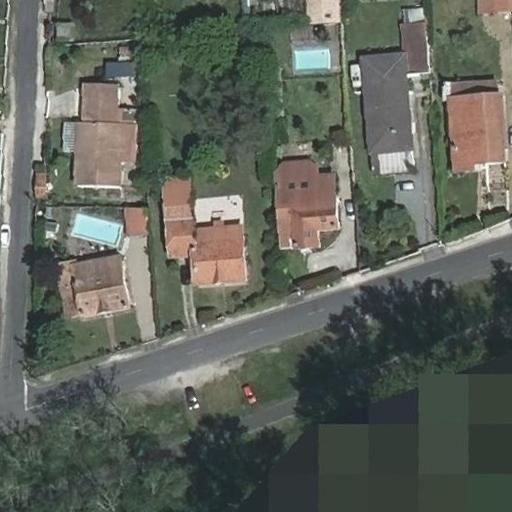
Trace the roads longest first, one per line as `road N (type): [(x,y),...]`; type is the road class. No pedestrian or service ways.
road 1 (tertiary): [(511,253),(13,422)]
road 2 (residential): [(36,0),(13,422)]
